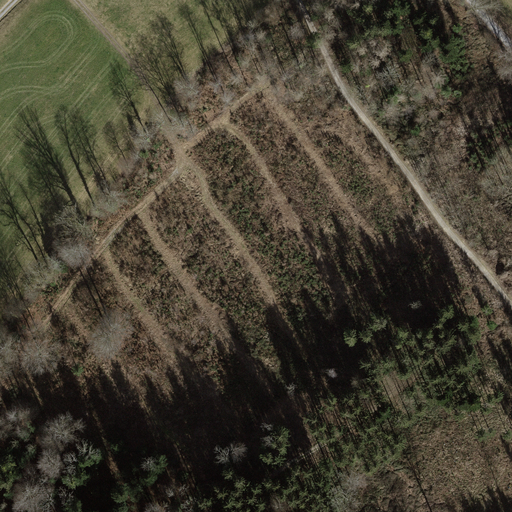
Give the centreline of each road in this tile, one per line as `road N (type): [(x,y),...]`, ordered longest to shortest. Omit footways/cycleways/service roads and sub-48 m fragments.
road 1 (track): [(511,305),(354,105),(296,0)]
road 2 (track): [(76,0),(155,101)]
